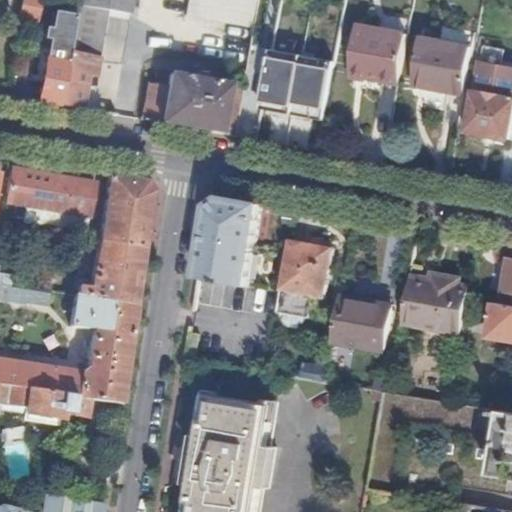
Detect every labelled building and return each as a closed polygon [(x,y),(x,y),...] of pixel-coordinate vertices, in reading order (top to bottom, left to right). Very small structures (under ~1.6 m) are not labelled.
[(21,0),(18,23),(35,25),(39,0),(21,0)] [(60,111),(82,115),(86,91),(94,93),(101,55),(108,16),(129,20),(132,0),(81,0),(80,11),(77,10),(75,20),(60,111)] [(190,0),(187,20),(254,32),(259,0),(190,0)] [(38,107),(60,111),(75,20),(54,17),(38,107)] [(401,87),(409,38),(359,29),(351,78),(401,87)] [(414,87),(467,98),(476,51),(422,42),(414,87)] [(485,50),(482,67),(504,71),(507,54),(485,50)] [(264,109),(296,115),(306,59),(275,53),(264,109)] [(337,65),(306,59),(296,115),(327,121),(337,65)] [(511,72),(504,71),(482,67),(469,136),(511,144),(511,139),(511,72)] [(169,130),(234,142),(239,113),(243,92),(169,78),(168,80),(156,78),(154,90),(149,90),(143,126),(169,130)] [(89,220),(94,187),(10,173),(5,207),(89,220)] [(126,182),(107,179),(99,242),(90,291),(79,290),(77,299),(134,309),(152,195),(144,185),(126,182)] [(250,289),(264,208),(224,200),(212,209),(199,281),(250,289)] [(12,226),(2,224),(0,238),(0,256),(7,257),(12,226)] [(335,251),(292,243),(279,314),(310,319),(314,297),(327,299),(335,251)] [(434,284),(412,281),(404,326),(444,332),(446,326),(465,329),(469,302),(470,295),(458,293),(460,283),(435,279),(434,284)] [(47,308),(49,295),(0,287),(0,302),(8,304),(8,303),(25,306),(25,305),(47,308)] [(500,291),(472,287),(470,295),(469,302),(498,307),(500,291)] [(134,309),(77,299),(70,331),(92,334),(90,346),(85,345),(84,352),(89,352),(88,357),(84,356),(84,362),(85,363),(87,363),(86,372),(81,376),(0,362),(0,389),(87,403),(119,409),(127,358),(134,309)] [(394,308),(343,299),(334,346),(386,354),(394,308)] [(511,342),(511,309),(498,307),(492,339),(511,342)] [(202,335),(191,333),(186,363),(197,365),(202,335)] [(83,418),(87,403),(0,389),(0,405),(8,407),(8,405),(13,406),(13,408),(20,409),(21,407),(26,408),(24,419),(59,423),(60,416),(80,420),(80,421),(84,422),(84,418),(83,418)] [(384,403),(385,395),(375,393),(374,401),(384,403)] [(272,448),(279,407),(218,396),(213,427),(207,426),(205,440),(216,442),(211,467),(200,466),(200,470),(210,471),(210,479),(198,478),(194,502),(200,503),(198,511),(261,511),(265,492),(270,493),(278,449),(272,448)] [(511,480),(511,414),(496,412),(496,417),(502,419),(493,478),(511,480)] [(102,511),(103,509),(46,500),(45,508),(33,506),(32,511),(102,511)] [(19,511),(20,505),(0,502),(0,510),(12,511),(19,511)]
